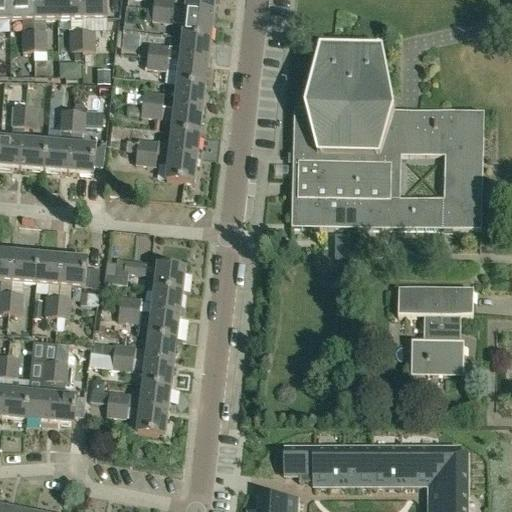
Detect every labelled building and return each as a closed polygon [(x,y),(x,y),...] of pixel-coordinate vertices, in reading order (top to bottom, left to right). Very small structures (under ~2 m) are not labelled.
[(0,0),(0,23),(11,23),(10,0),(0,0)] [(10,0),(11,23),(22,23),(23,35),(22,35),(22,55),(35,55),(34,0),(10,0)] [(46,35),(46,23),(59,22),(58,0),(34,0),(35,55),(48,55),(47,35),(46,35)] [(58,0),(59,22),(83,22),(82,0),(58,0)] [(82,0),(83,22),(107,22),(106,0),(82,0)] [(154,0),(153,12),(189,16),(213,18),(215,0),(173,0),(174,2),(154,0)] [(182,39),(211,42),(213,18),(189,16),(153,12),(152,24),(184,27),(182,39)] [(95,54),(95,34),(83,35),(84,54),(95,54)] [(70,54),(84,54),(83,35),(70,35),(70,54)] [(208,67),(211,42),(182,39),(180,63),(208,67)] [(148,61),(168,63),(170,50),(150,48),(148,61)] [(397,114),(383,49),(320,48),(305,112),(294,112),(292,229),(481,234),(484,116),(397,114)] [(167,75),(168,63),(148,61),(147,73),(167,75)] [(177,87),(205,91),(208,67),(180,63),(177,87)] [(110,88),(110,73),(97,72),(97,87),(110,88)] [(202,115),(205,91),(177,87),(174,111),(202,115)] [(143,108),(163,110),(164,98),(145,96),(143,108)] [(74,116),(83,117),(84,109),(75,108),(74,116)] [(161,123),(163,110),(143,108),(142,121),(161,123)] [(11,142),(0,141),(0,169),(20,172),(23,143),(24,131),(26,112),(13,111),(11,130),(13,130),(11,142)] [(171,136),(199,139),(202,115),(174,111),(171,136)] [(26,112),(24,131),(37,132),(39,113),(26,112)] [(60,134),(59,147),(47,146),(44,174),(68,176),(74,116),(62,115),(60,134)] [(94,155),(95,150),(82,149),(83,136),(84,137),(86,117),(83,117),(74,116),(68,176),(92,178),(93,171),(94,155)] [(171,136),(170,146),(158,145),(158,146),(139,143),(138,156),(157,158),(168,160),(196,163),(199,139),(171,136)] [(44,174),(47,146),(23,143),(20,172),(44,174)] [(104,161),(105,151),(95,150),(94,155),(93,171),(103,172),(104,161)] [(138,156),(136,169),(155,171),(156,169),(157,158),(138,156)] [(168,160),(167,170),(165,184),(193,187),(196,163),(168,160)] [(0,282),(13,284),(15,256),(0,254),(0,282)] [(39,258),(15,256),(13,284),(37,286),(39,258)] [(37,286),(60,288),(63,260),(39,258),(37,286)] [(88,262),(63,260),(60,288),(86,290),(88,262)] [(144,279),(146,266),(126,264),(124,277),(144,279)] [(186,271),(157,267),(154,291),(183,295),(186,271)] [(277,288),(276,319),(288,319),(287,344),(320,345),(321,320),(324,320),(325,289),(277,288)] [(179,319),(183,295),(154,291),(151,315),(179,319)] [(412,344),(411,360),(411,376),(462,377),(463,345),(455,345),(456,320),(472,321),(473,293),(399,292),(398,319),(424,320),(424,344),(412,344)] [(0,295),(0,315),(10,317),(12,297),(0,295)] [(12,297),(10,317),(22,318),(24,298),(12,297)] [(47,300),(45,320),(57,321),(59,301),(47,300)] [(72,302),(59,301),(57,321),(70,322),(72,302)] [(122,301),(120,313),(140,315),(141,303),(122,301)] [(120,313),(118,325),(138,328),(140,315),(120,313)] [(179,319),(151,315),(148,339),(176,343),(179,319)] [(173,367),(176,343),(148,339),(145,363),(173,367)] [(116,348),(115,359),(134,362),(135,350),(116,348)] [(88,376),(92,351),(79,349),(76,374),(88,376)] [(134,362),(115,359),(113,373),(132,376),(134,362)] [(28,396),(16,395),(17,383),(19,383),(21,364),(7,362),(5,382),(4,394),(1,422),(25,424),(28,396)] [(173,367),(145,363),(142,387),(170,391),(173,367)] [(55,366),(42,365),(40,385),(29,384),(28,396),(25,424),(49,426),(53,386),(55,366)] [(66,367),(55,366),(53,386),(49,426),(73,429),(76,401),(63,399),(66,367)] [(167,415),(170,391),(142,387),(138,411),(167,415)] [(110,396),(109,407),(128,410),(130,398),(110,396)] [(109,407),(107,420),(127,423),(128,410),(109,407)] [(167,415),(138,411),(135,435),(164,439),(167,415)] [(285,451),(285,480),(299,480),(299,486),(314,486),(314,490),(315,490),(315,451),(285,451)] [(315,451),(315,490),(343,490),(343,451),(315,451)] [(343,451),(343,490),(372,490),(372,451),(343,451)] [(372,451),(372,490),(401,490),(401,451),(372,451)] [(401,451),(401,490),(429,490),(430,490),(430,467),(460,467),(460,459),(460,451),(438,451),(430,451),(401,451)] [(429,490),(429,496),(468,496),(468,459),(460,459),(460,467),(430,467),(430,490),(429,490)] [(429,496),(428,511),(468,511),(468,496),(429,496)] [(296,511),(297,503),(258,501),(257,511),(296,511)]
